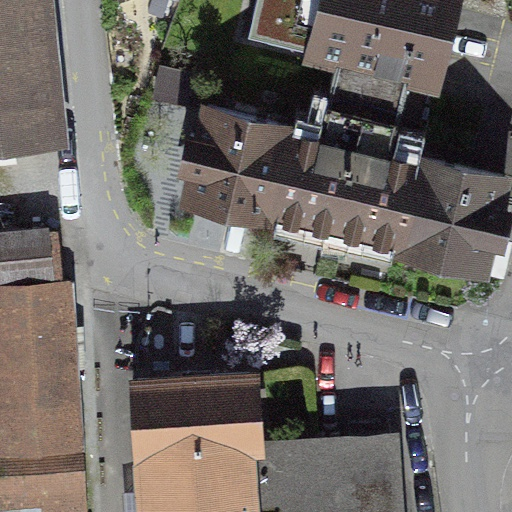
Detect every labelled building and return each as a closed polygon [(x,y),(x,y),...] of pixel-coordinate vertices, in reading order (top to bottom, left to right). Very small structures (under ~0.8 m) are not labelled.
[(0,0),(0,145),(40,141),(24,0),(0,0)] [(449,0),(256,0),(249,32),(315,48),(315,49),(337,54),(326,101),(363,110),(398,118),(409,71),(432,76),(449,0)] [(264,213),(267,214),(268,209),(302,217),(336,225),(363,110),(326,101),(318,134),(287,127),(288,123),(285,122),(264,213)] [(208,104),(201,134),(191,132),(188,147),(184,162),(194,165),(187,195),(264,213),(285,122),(208,104)] [(363,110),(336,225),(369,233),(403,241),(402,245),(405,246),(426,156),(423,155),(422,159),(391,152),(398,118),(363,110)] [(482,263),(489,233),(499,235),(502,221),(505,207),(496,204),(503,174),(426,156),(405,246),(482,263)] [(0,234),(0,282),(59,279),(54,229),(0,234)] [(0,450),(76,446),(66,278),(59,279),(0,282),(0,450)] [(291,452),(246,455),(246,441),(254,441),(250,371),(194,374),(138,378),(146,511),(397,511),(393,445),(392,435),(290,441),(291,452)] [(0,511),(79,511),(76,446),(0,450),(0,511)]
